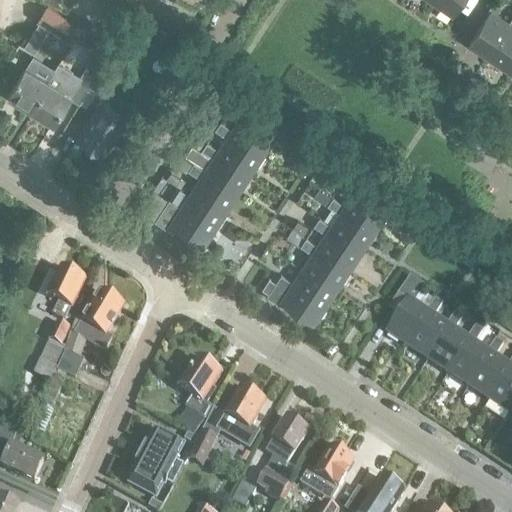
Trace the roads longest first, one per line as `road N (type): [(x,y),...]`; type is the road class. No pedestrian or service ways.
road 1 (residential): [(511,504),(174,283)]
road 2 (residential): [(239,0),(92,232)]
road 3 (residential): [(73,511),(174,283)]
